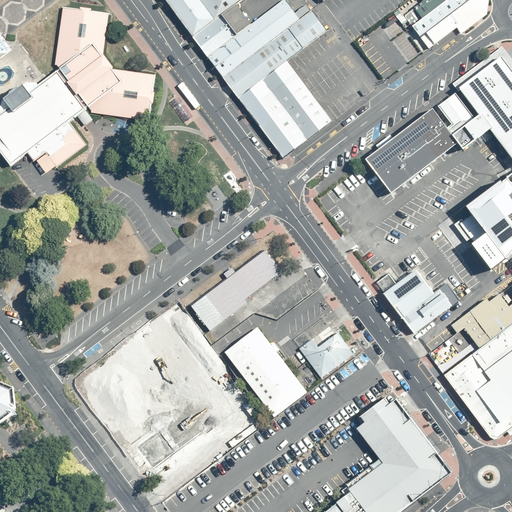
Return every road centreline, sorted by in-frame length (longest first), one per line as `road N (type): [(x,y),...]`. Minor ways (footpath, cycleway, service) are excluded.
road 1 (tertiary): [(281,199),(444,418)]
road 2 (unclassified): [(39,379),(235,227)]
road 3 (tertiary): [(136,0),(272,185)]
road 4 (unclassified): [(317,160),(463,48)]
road 5 (residential): [(39,379),(137,511)]
